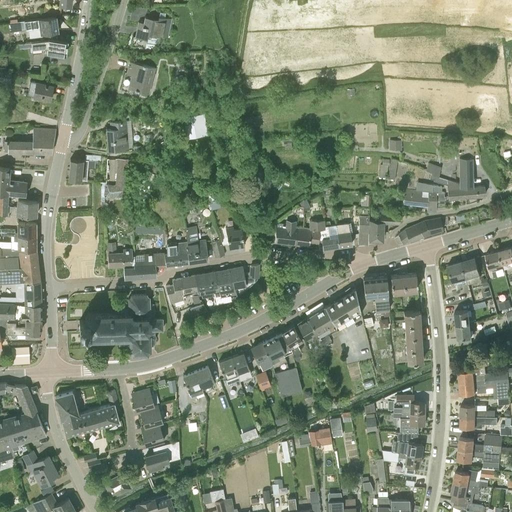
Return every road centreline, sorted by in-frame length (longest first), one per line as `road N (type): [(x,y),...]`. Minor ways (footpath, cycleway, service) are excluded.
road 1 (unclassified): [(48,288),(157,281),(172,271),(262,255),(349,255),(365,264)]
road 2 (tertiary): [(48,288),(44,234),(89,0)]
road 3 (tertiary): [(117,368),(235,333),(365,264)]
road 4 (residential): [(425,246),(441,388),(427,511)]
road 5 (residential): [(94,511),(58,440),(43,373)]
